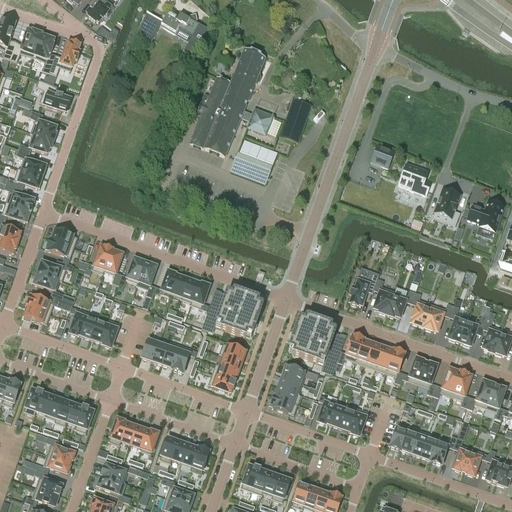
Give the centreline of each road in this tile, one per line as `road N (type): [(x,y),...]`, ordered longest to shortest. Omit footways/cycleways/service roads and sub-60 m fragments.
road 1 (residential): [(375,46),(284,300)]
road 2 (residential): [(284,300),(42,214)]
road 3 (residential): [(511,381),(284,300)]
road 4 (residential): [(42,214),(100,44)]
road 5 (residential): [(368,455),(511,506)]
road 6 (unclassified): [(511,107),(470,96),(375,46)]
road 7 (residential): [(244,411),(368,455)]
road 8 (residential): [(232,445),(109,401)]
road 9 (residential): [(121,368),(244,411)]
road 10 (residential): [(232,445),(355,488)]
road 11 (residential): [(2,326),(121,368)]
